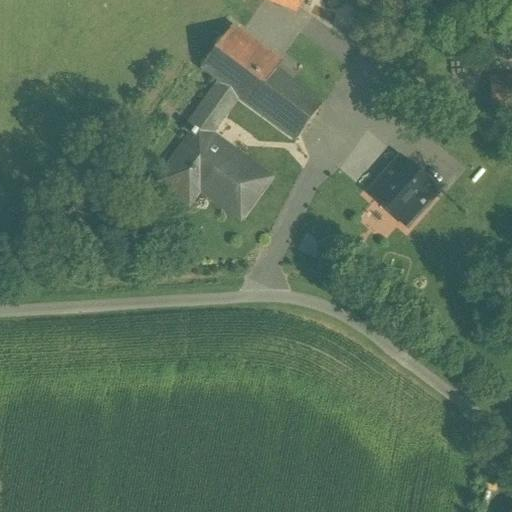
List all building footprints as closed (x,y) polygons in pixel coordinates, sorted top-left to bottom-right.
[(259,0),(300,14),(304,0),(259,0)] [(226,31),(195,73),(213,85),(188,119),(201,130),(213,138),(239,103),(296,145),(326,104),(226,31)] [(511,77),(488,79),(490,122),(511,121),(511,77)] [(166,177),(239,231),(275,184),(213,138),(201,130),(166,177)] [(415,136),(362,201),(402,234),(455,169),(415,136)]
